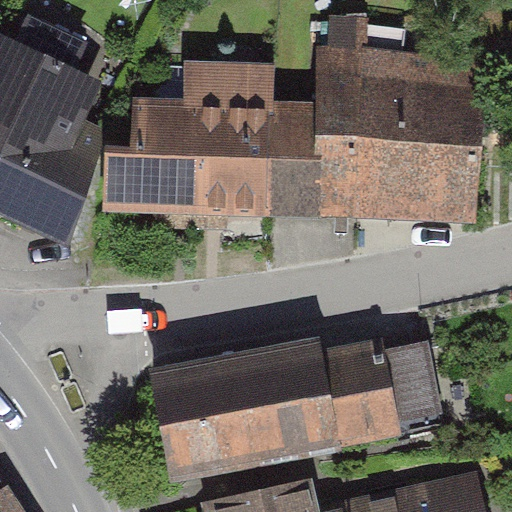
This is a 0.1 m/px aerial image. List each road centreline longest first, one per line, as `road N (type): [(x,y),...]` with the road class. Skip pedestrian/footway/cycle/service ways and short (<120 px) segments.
road 1 (unclassified): [(511,247),(341,287),(0,329)]
road 2 (primary): [(78,511),(0,376)]
